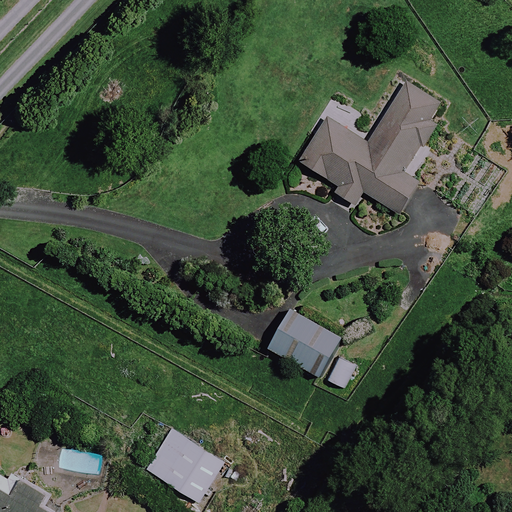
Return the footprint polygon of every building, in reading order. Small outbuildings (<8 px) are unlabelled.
[(301,163),(343,189),(340,195),(359,207),(366,196),(403,219),(425,184),(412,176),(446,121),(434,114),(442,101),(410,81),(370,147),(327,120),(301,163)] [(346,339),(294,311),(273,351),(325,379),(346,339)] [(356,365),(342,358),(330,382),(345,389),(356,365)] [(229,464),(175,430),(149,471),(203,505),(229,464)] [(72,511),(78,503),(21,471),(16,478),(4,472),(0,478),(0,511),(72,511)]
